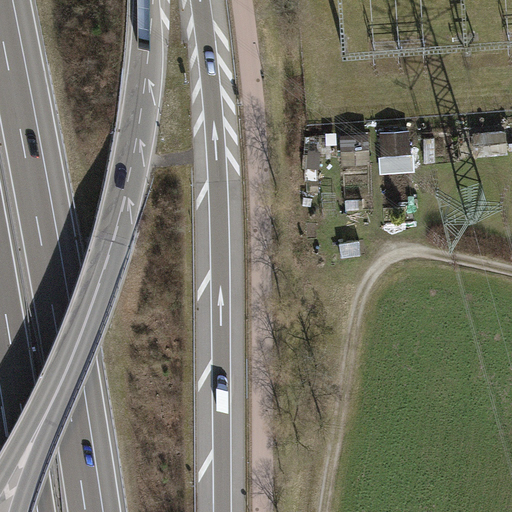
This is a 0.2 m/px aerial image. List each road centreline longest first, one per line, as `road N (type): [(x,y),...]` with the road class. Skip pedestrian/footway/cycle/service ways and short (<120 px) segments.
road 1 (motorway): [(94,511),(4,0)]
road 2 (motorway): [(223,511),(218,166),(201,0)]
road 3 (track): [(511,272),(430,253),(393,258),(372,276),(356,312),(327,511)]
road 4 (primary): [(76,348),(128,182),(145,86),(148,0)]
road 5 (motorway): [(0,330),(28,502)]
road 6 (primary): [(20,511),(76,348)]
road 7 (secondary): [(0,478),(76,348)]
road 8 (track): [(362,74),(511,58)]
